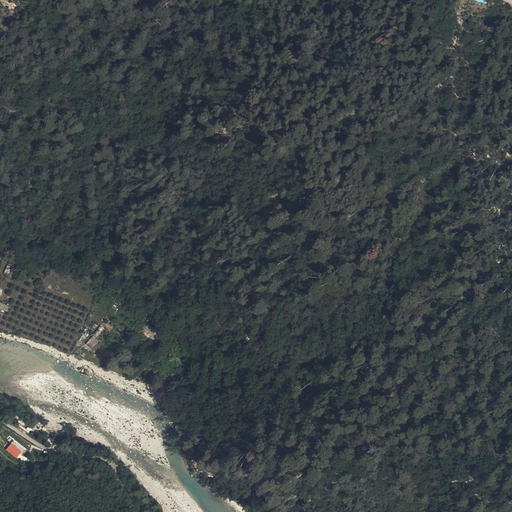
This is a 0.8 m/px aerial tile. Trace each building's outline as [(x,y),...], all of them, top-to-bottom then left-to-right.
[(8,275),(12,265),(8,263),(4,273),(8,275)] [(11,307),(0,303),(0,309),(9,313),(11,307)] [(104,329),(100,326),(93,335),(97,338),(104,329)] [(98,343),(93,338),(87,344),(92,349),(98,343)] [(458,354),(465,358),(468,353),(461,349),(458,354)] [(20,452),(22,453),(26,449),(10,436),(7,441),(10,444),(20,452)] [(17,457),(20,452),(10,444),(7,449),(17,457)] [(500,479),(509,481),(510,474),(501,472),(500,479)]
